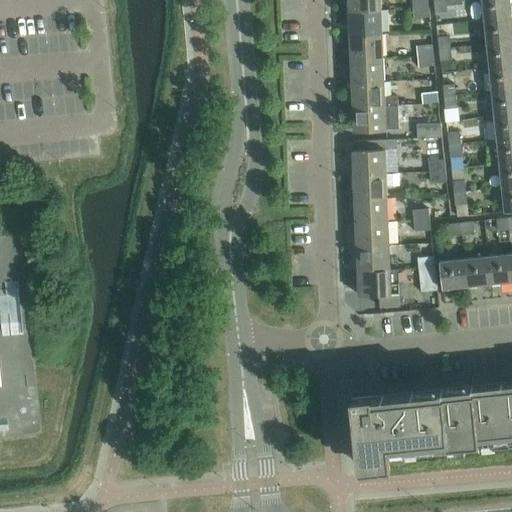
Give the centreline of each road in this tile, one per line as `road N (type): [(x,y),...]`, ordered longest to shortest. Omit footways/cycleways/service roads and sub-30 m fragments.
road 1 (residential): [(321,339),(315,0)]
road 2 (residential): [(243,341),(238,240),(258,182),(259,151),(246,110)]
road 3 (residential): [(246,110),(220,215),(232,342)]
road 4 (residential): [(321,339),(383,349),(511,335)]
road 5 (residential): [(273,511),(243,341)]
road 6 (residential): [(232,342),(243,511)]
